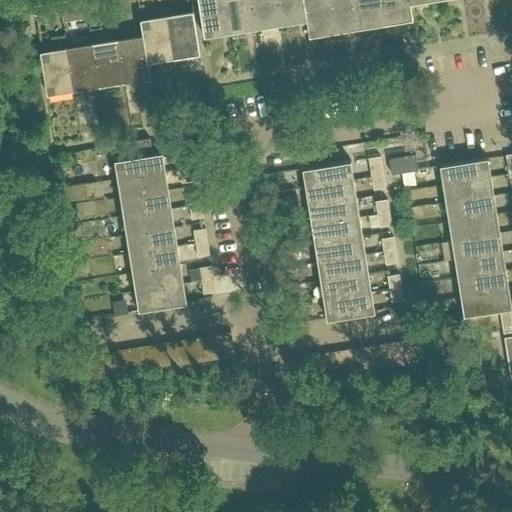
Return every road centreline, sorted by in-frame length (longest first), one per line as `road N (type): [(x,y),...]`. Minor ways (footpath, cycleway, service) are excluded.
road 1 (residential): [(258,454),(264,340),(237,183),(242,156),(269,142),(428,117),(468,89)]
road 2 (unclassified): [(0,396),(52,422),(258,454)]
road 3 (unclassified): [(258,454),(511,482)]
